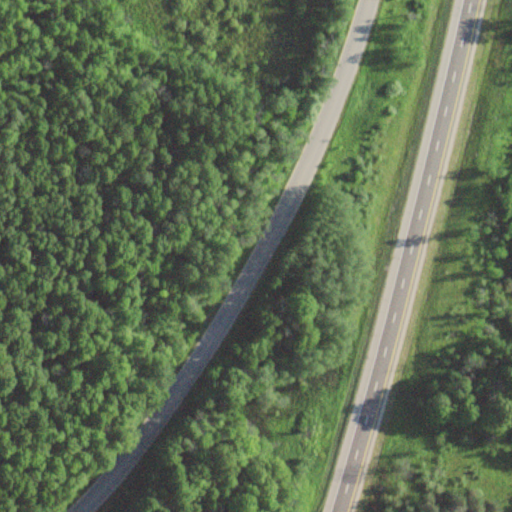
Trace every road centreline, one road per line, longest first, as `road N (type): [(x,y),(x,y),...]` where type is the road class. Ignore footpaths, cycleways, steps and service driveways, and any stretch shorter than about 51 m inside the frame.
road 1 (residential): [(81,511),(237,300),(322,131),(367,0)]
road 2 (motorway): [(463,0),(332,511)]
